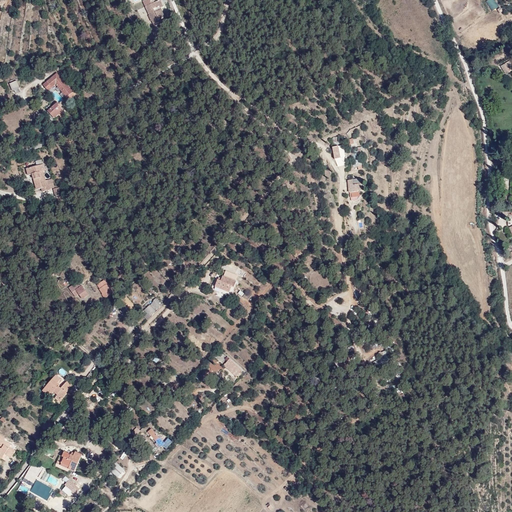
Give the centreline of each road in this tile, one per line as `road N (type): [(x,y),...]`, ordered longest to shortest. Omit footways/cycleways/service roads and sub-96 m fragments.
road 1 (unclassified): [(0,498),(58,421),(301,153),(300,137),(257,118),(197,53)]
road 2 (unclassified): [(511,325),(479,109),(436,0)]
road 3 (unclassified): [(197,53),(28,148),(0,150)]
